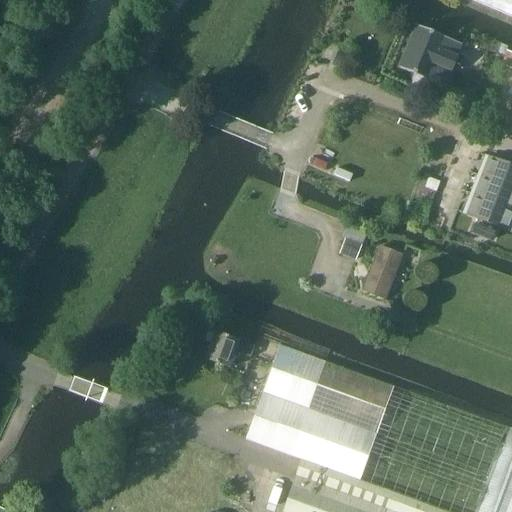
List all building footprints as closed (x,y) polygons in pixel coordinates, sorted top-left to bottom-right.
[(511,0),(474,0),(511,15),(511,0)] [(457,56),(461,44),(417,26),(399,68),(415,74),(410,86),(440,98),(451,71),(457,56)] [(353,122),(423,143),(429,124),(359,103),(353,122)] [(468,215),(495,225),(507,230),(511,215),(511,166),(490,158),(468,215)] [(362,247),(346,240),(341,254),(357,260),(362,247)] [(364,291),(387,299),(403,255),(381,247),(364,291)] [(229,368),(234,353),(250,358),(254,347),(214,333),(204,360),(229,368)] [(442,511),(476,511),(505,428),(280,347),(244,441),(302,461),(442,511)] [(476,511),(442,511),(302,461),(283,511),(511,511),(511,430),(505,428),(476,511)]
